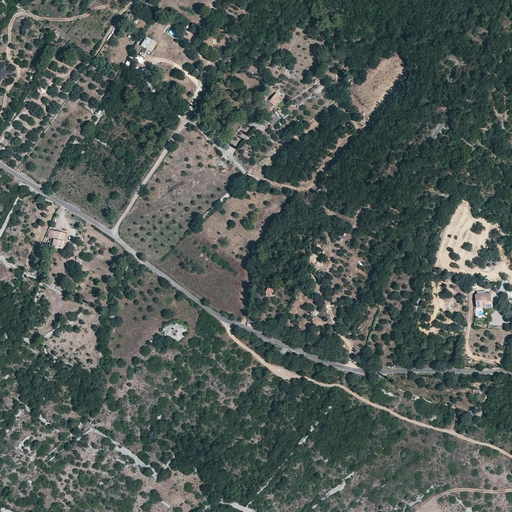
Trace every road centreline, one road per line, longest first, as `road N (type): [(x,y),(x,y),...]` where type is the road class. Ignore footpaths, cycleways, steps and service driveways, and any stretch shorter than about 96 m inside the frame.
road 1 (unclassified): [(511,370),(368,370),(315,358),(208,309),(113,234),(0,163)]
road 2 (track): [(224,318),(230,335),(277,368),(511,455)]
road 3 (track): [(113,234),(190,117),(244,173)]
road 4 (unknown): [(190,117),(254,0)]
